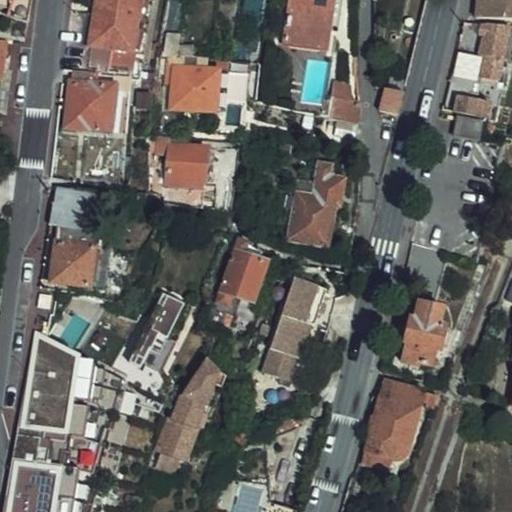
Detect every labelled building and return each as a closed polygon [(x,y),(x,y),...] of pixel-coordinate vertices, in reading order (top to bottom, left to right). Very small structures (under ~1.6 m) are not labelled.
[(101,0),(89,66),(97,68),(137,72),(139,49),(135,48),(143,0),(101,0)] [(291,0),(284,42),(325,51),(334,0),(291,0)] [(511,0),(476,0),(476,11),(511,12),(511,0)] [(480,77),(497,80),(507,24),(476,19),(474,31),(480,32),(476,54),(484,55),(480,77)] [(0,77),(0,111),(6,112),(10,66),(3,66),(6,38),(0,37),(0,76),(0,77)] [(183,61),(184,51),(172,50),(170,77),(179,78),(177,102),(217,106),(221,65),(183,61)] [(96,79),(97,68),(89,66),(73,65),(66,121),(108,125),(113,80),(96,79)] [(334,78),(330,114),(333,114),(357,119),(358,97),(350,96),(349,82),(345,82),(344,77),(334,78)] [(398,114),(404,91),(384,86),(379,109),(398,114)] [(469,107),(468,110),(489,113),(492,98),(458,92),(455,107),(461,108),(462,106),(469,107)] [(352,141),(357,119),(333,114),(328,137),(352,141)] [(464,114),(461,128),(480,131),(483,117),(464,114)] [(209,140),(190,139),(189,154),(173,153),(171,177),(205,181),(209,140)] [(289,234),(329,243),(343,178),(330,175),(333,162),(318,159),(315,174),(318,175),(314,193),(298,190),(289,234)] [(51,179),(45,222),(76,226),(79,183),(51,179)] [(45,222),(42,239),(46,240),(40,279),(109,289),(115,249),(100,247),(102,230),(76,226),(45,222)] [(242,237),(238,247),(247,251),(251,240),(242,237)] [(258,297),(271,259),(247,251),(238,247),(221,299),(234,304),(238,290),(258,297)] [(310,320),(312,321),(324,282),(292,272),(264,368),(291,377),(299,351),(301,351),(310,320)] [(162,346),(186,296),(165,284),(141,335),(162,346)] [(447,318),(439,316),(443,301),(418,294),(414,311),(409,310),(404,333),(406,333),(401,354),(418,359),(420,354),(432,357),(437,339),(442,340),(447,318)] [(186,296),(162,346),(170,350),(195,300),(186,296)] [(32,328),(1,511),(87,511),(125,379),(32,328)] [(207,366),(198,360),(191,354),(183,364),(175,375),(169,381),(164,381),(154,401),(152,406),(156,407),(144,436),(154,440),(164,445),(173,449),(187,419),(183,416),(189,405),(193,406),(208,375),(217,379),(219,373),(215,371),(207,366)] [(431,402),(436,392),(378,378),(362,447),(402,456),(420,400),(431,402)] [(158,458),(164,445),(154,440),(148,453),(158,458)] [(402,456),(362,447),(359,458),(393,465),(396,464),(398,463),(400,461),(402,458),(402,456)] [(279,511),(284,498),(257,495),(254,511),(279,511)]
